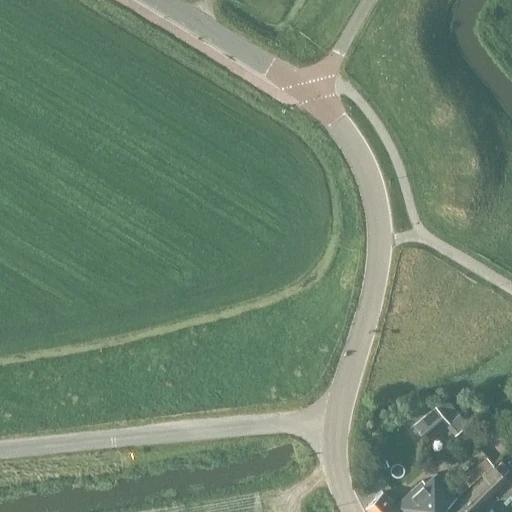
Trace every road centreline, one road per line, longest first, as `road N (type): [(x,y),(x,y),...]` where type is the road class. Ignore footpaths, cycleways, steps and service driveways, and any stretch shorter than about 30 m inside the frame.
road 1 (unclassified): [(334,425),(376,273),(379,238),(364,168),(310,92),(153,0)]
road 2 (unclassified): [(0,449),(334,425)]
